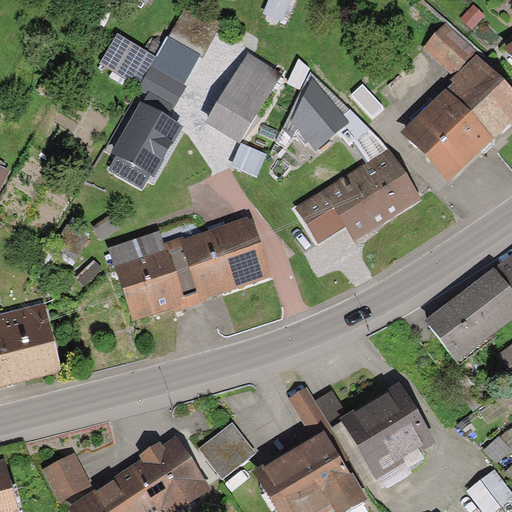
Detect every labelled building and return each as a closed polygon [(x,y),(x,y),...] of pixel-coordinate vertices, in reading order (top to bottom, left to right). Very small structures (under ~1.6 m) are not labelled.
[(273,0),(268,20),(290,26),(296,0),(273,0)] [(469,1),(457,13),(469,25),(481,12),(469,1)] [(167,36),(199,53),(219,16),(180,5),(164,34),(167,36)] [(471,50),(442,19),(422,39),(450,69),(471,50)] [(156,55),(118,32),(100,63),(138,85),(150,65),(156,55)] [(150,65),(185,84),(201,55),(199,53),(167,36),(156,55),(150,65)] [(282,72),(249,52),(207,121),(240,141),(282,72)] [(447,170),(511,106),(511,88),(477,53),(452,78),(457,83),(426,113),(421,108),(407,123),(407,138),(414,146),(419,141),(447,170)] [(150,65),(138,85),(175,107),(188,86),(185,84),(150,65)] [(350,146),(354,144),(368,165),(392,151),(350,109),(344,114),(312,75),(294,119),(319,149),(338,132),(350,146)] [(363,84),(351,95),(372,118),(384,108),(363,84)] [(182,129),(140,105),(112,154),(116,156),(151,175),(155,177),(182,129)] [(267,154),(244,143),(233,167),(255,177),(267,154)] [(327,193),(343,219),(350,232),(417,193),(392,151),(368,165),(348,178),(343,170),(321,183),(327,193)] [(151,175),(116,156),(109,169),(143,189),(151,175)] [(343,219),(327,193),(320,197),(314,187),(293,200),(314,236),(343,219)] [(115,222),(107,208),(89,218),(98,232),(115,222)] [(183,237),(201,290),(266,268),(249,216),(183,237)] [(112,261),(163,244),(157,229),(106,246),(112,261)] [(163,244),(180,297),(201,290),(183,237),(163,244)] [(180,297),(163,244),(112,261),(130,314),(180,297)] [(511,254),(494,268),(511,291),(511,254)] [(511,291),(494,268),(428,319),(460,360),(511,319),(511,291)] [(0,311),(0,365),(3,376),(55,364),(40,302),(0,311)] [(511,339),(500,348),(511,364),(511,339)] [(306,420),(323,410),(306,382),(289,393),(306,420)] [(345,417),(377,469),(427,439),(396,387),(345,417)] [(323,410),(306,420),(315,435),(322,431),(332,425),(323,410)] [(377,469),(345,417),(332,425),(363,477),(377,469)] [(249,450),(225,418),(195,441),(218,472),(249,450)] [(322,431),(353,483),(363,477),(332,425),(322,431)] [(304,511),(353,483),(322,431),(315,435),(261,467),(287,511),(304,511)] [(77,511),(147,511),(182,489),(187,497),(207,484),(175,435),(161,444),(157,438),(138,450),(142,456),(72,503),(77,511)] [(90,484),(73,452),(41,469),(58,502),(90,484)] [(0,465),(0,511),(16,511),(7,464),(0,465)] [(488,468),(464,488),(483,511),(485,511),(509,493),(488,468)]
